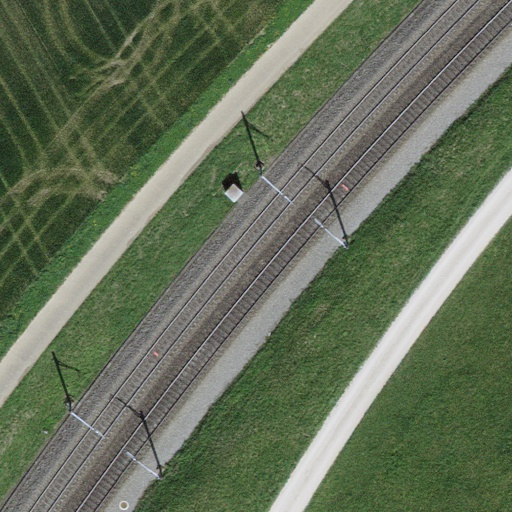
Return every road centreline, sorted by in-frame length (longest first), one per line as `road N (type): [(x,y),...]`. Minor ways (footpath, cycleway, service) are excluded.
road 1 (track): [(340,0),(0,387)]
road 2 (track): [(511,227),(299,511)]
